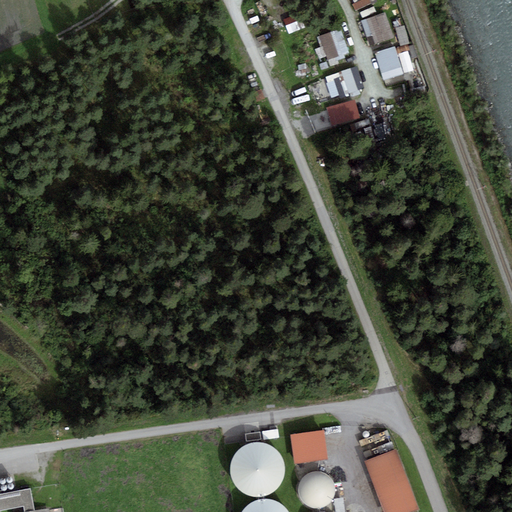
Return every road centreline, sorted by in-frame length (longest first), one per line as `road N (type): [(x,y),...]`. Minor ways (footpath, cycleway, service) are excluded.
road 1 (track): [(390,399),(236,0)]
road 2 (unclassified): [(0,454),(229,411),(390,399)]
road 3 (unclassified): [(436,511),(390,399)]
